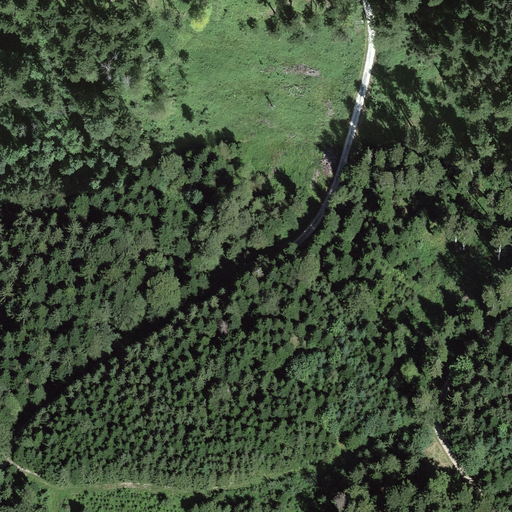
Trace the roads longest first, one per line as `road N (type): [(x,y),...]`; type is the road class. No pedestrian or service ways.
road 1 (track): [(0,466),(13,436),(43,406),(295,242),(319,214),(337,182),(365,38),(361,0)]
road 2 (track): [(492,511),(441,438),(436,414),(453,368),(511,313)]
